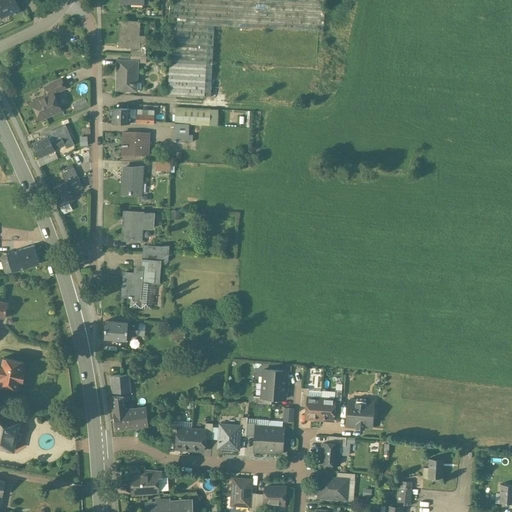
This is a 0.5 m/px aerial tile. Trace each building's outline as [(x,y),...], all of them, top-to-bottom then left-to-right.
[(0,0),(0,10),(2,15),(19,7),(16,0),(0,0)] [(167,0),(164,100),(209,102),(253,104),(312,107),(317,0),(167,0)] [(137,22),(120,22),(119,47),(132,47),(136,47),(137,22)] [(139,47),(136,47),(132,47),(131,56),(144,56),(145,43),(139,43),(139,47)] [(131,61),(117,61),(116,89),(135,90),(135,89),(133,89),(133,82),(135,82),(136,63),(136,61),(131,61)] [(62,78),(45,86),(49,94),(53,92),(53,93),(65,87),(62,78)] [(49,94),(33,101),(41,118),(61,108),(53,93),(53,92),(49,94)] [(77,109),(89,104),(87,98),(74,102),(77,109)] [(210,109),(175,107),(174,123),(189,123),(209,124),(210,109)] [(129,108),(112,108),(112,122),(130,123),(130,118),(129,108)] [(154,115),(136,114),(136,118),(136,123),(154,124),(154,115)] [(189,123),(174,123),(173,140),(193,142),(193,134),(189,134),(189,123)] [(65,124),(47,133),(48,135),(33,142),(39,156),(55,149),(54,148),(65,143),(64,139),(70,136),(65,124)] [(151,133),(124,132),(122,154),(149,155),(151,133)] [(159,162),(156,161),(155,170),(170,171),(170,162),(159,162)] [(143,167),(124,166),(126,166),(125,180),(123,180),(123,192),(141,193),(143,167)] [(73,170),(64,175),(67,181),(76,177),(73,170)] [(76,177),(67,181),(70,188),(79,184),(76,177)] [(67,181),(54,187),(58,196),(56,197),(60,205),(75,198),(70,188),(67,181)] [(145,210),(123,209),(121,240),(141,241),(142,228),(153,229),(154,215),(144,214),(145,210)] [(34,244),(7,252),(8,255),(3,257),(2,258),(6,270),(8,271),(12,270),(13,271),(40,263),(34,244)] [(169,246),(144,244),(143,251),(169,253),(169,246)] [(169,253),(143,251),(143,258),(161,259),(161,263),(168,264),(169,253)] [(143,258),(142,257),(141,265),(144,265),(143,273),(143,281),(159,282),(161,263),(161,259),(143,258)] [(134,272),(124,271),(122,296),(141,297),(143,281),(143,273),(134,272)] [(118,321),(106,319),(104,337),(116,338),(118,321)] [(128,322),(118,321),(116,338),(127,339),(127,334),(128,322)] [(138,323),(128,322),(127,334),(137,335),(138,323)] [(183,329),(171,330),(172,339),(184,337),(183,329)] [(30,362),(4,356),(2,364),(0,363),(0,383),(24,389),(30,362)] [(287,371),(264,369),(263,383),(285,385),(286,380),(287,380),(287,371)] [(129,373),(111,375),(112,391),(131,390),(129,373)] [(285,385),(263,383),(262,397),(261,397),(271,398),(285,399),(286,390),(285,390),(285,385)] [(309,388),(302,388),(301,406),(307,406),(307,397),(308,397),(309,388)] [(124,396),(112,395),(114,409),(125,408),(124,396)] [(136,397),(124,396),(125,408),(133,407),(146,405),(145,398),(136,397)] [(308,397),(307,397),(307,406),(306,418),(320,419),(321,399),(308,397)] [(335,400),(321,399),(320,419),(334,420),(335,400)] [(365,404),(357,403),(357,401),(348,400),(347,413),(355,414),(354,426),(357,427),(357,428),(364,429),(364,427),(372,428),(374,402),(365,402),(365,404)] [(146,405),(133,407),(136,426),(149,425),(146,405)] [(125,408),(114,409),(116,429),(136,426),(133,407),(125,408)] [(294,408),(285,408),(284,414),(287,414),(287,421),(293,421),(294,408)] [(355,414),(347,413),(346,426),(354,426),(355,414)] [(20,420),(0,415),(0,446),(13,449),(20,420)] [(179,420),(172,419),(170,435),(177,436),(178,427),(179,420)] [(240,425),(220,423),(219,439),(218,439),(218,441),(219,441),(218,447),(239,449),(240,434),(241,425),(240,425)] [(257,423),(247,423),(246,435),(255,435),(256,426),(257,423)] [(256,426),(255,435),(254,450),(263,450),(263,449),(268,450),(270,427),(256,426)] [(178,427),(177,436),(176,447),(190,449),(192,428),(178,427)] [(284,428),(270,427),(268,450),(273,450),(273,451),(282,452),(284,428)] [(205,429),(192,428),(190,449),(204,450),(205,438),(206,429),(205,429)] [(346,437),(328,436),(328,443),(339,444),(339,445),(345,446),(346,437)] [(328,443),(323,443),(321,463),(339,465),(340,455),(338,452),(339,445),(339,444),(328,443)] [(443,459),(428,458),(427,477),(442,478),(443,459)] [(162,470),(144,468),(144,474),(157,476),(162,476),(162,470)] [(355,474),(337,472),(337,478),(348,479),(348,480),(354,480),(355,474)] [(157,476),(144,474),(132,475),(132,479),(131,479),(129,482),(129,485),(132,487),(133,491),(158,490),(157,476)] [(252,479),(233,477),(232,494),(236,494),(235,504),(249,505),(250,505),(251,492),(252,479)] [(337,478),(320,477),(318,497),(339,499),(339,494),(347,495),(348,480),(348,479),(337,478)] [(511,484),(502,484),(500,502),(511,503),(511,484)] [(285,487),(265,485),(265,493),(264,502),(265,502),(272,502),(274,505),(284,505),(285,487)] [(265,493),(257,492),(255,510),(264,511),(265,502),(264,502),(265,493)] [(411,494),(398,493),(397,503),(410,504),(411,494)] [(192,511),(191,499),(148,503),(148,511),(192,511)]
